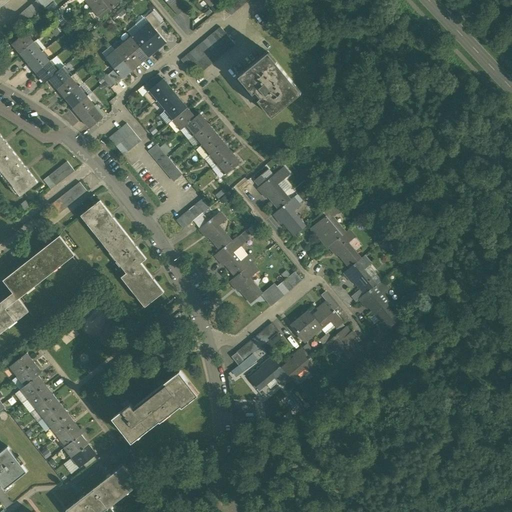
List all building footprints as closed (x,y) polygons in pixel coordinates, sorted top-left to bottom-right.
[(37,0),(5,27),(12,36),(44,9),(37,0)] [(51,0),(37,0),(44,9),(53,2),(51,0)] [(87,0),(94,9),(104,0),(87,0)] [(118,0),(104,0),(94,9),(101,17),(120,2),(118,0)] [(164,0),(174,11),(181,5),(177,0),(164,0)] [(239,8),(232,0),(231,0),(228,3),(235,12),(239,8)] [(240,0),(232,0),(239,8),(244,5),(240,0)] [(235,12),(228,3),(223,7),(230,16),(235,12)] [(161,25),(152,13),(145,19),(150,24),(155,30),(161,25)] [(275,14),(262,25),(269,32),(282,22),(275,14)] [(155,30),(150,24),(141,32),(156,50),(165,43),(155,30)] [(227,36),(220,28),(216,32),(223,40),(227,36)] [(156,50),(141,32),(133,38),(148,57),(156,50)] [(223,40),(216,32),(212,35),(219,44),(223,40)] [(26,33),(12,45),(20,54),(33,42),(26,33)] [(219,44),(212,35),(207,39),(214,47),(219,44)] [(197,62),(192,65),(199,74),(234,45),(227,36),(223,40),(219,44),(214,47),(210,51),(205,54),(201,58),(197,62)] [(148,57),(133,38),(124,45),(139,64),(148,57)] [(214,47),(207,39),(203,42),(210,51),(214,47)] [(42,52),(33,42),(20,54),(28,64),(42,52)] [(210,51),(203,42),(198,46),(205,54),(210,51)] [(139,64),(124,45),(116,52),(131,71),(139,64)] [(111,46),(102,53),(107,59),(116,52),(111,46)] [(205,54),(198,46),(194,50),(201,58),(205,54)] [(194,50),(190,53),(197,62),(201,58),(194,50)] [(42,52),(28,64),(36,73),(49,62),(42,52)] [(131,71),(116,52),(107,59),(115,69),(122,78),(123,78),(131,71)] [(197,62),(190,53),(185,57),(192,65),(197,62)] [(273,65),(266,56),(241,76),(249,85),(247,87),(264,108),(266,106),(274,115),(298,95),(291,86),(293,84),(276,63),(273,65)] [(185,57),(181,60),(188,69),(192,65),(185,57)] [(49,62),(36,73),(44,83),(49,79),(57,72),(49,62)] [(57,72),(49,79),(57,89),(71,77),(62,68),(57,72)] [(115,69),(108,75),(107,74),(102,78),(111,88),(123,78),(122,78),(115,69)] [(159,74),(143,86),(148,92),(150,90),(163,79),(159,74)] [(71,77),(57,89),(65,98),(79,87),(71,77)] [(163,79),(150,90),(158,100),(171,89),(163,79)] [(79,87),(65,98),(73,108),(87,97),(79,87)] [(171,89),(158,100),(166,110),(179,99),(171,89)] [(73,108),(81,118),(95,106),(87,97),(73,108)] [(187,108),(179,99),(166,110),(174,119),(187,108)] [(95,106),(81,118),(90,128),(106,115),(98,106),(100,104),(99,103),(95,106)] [(187,108),(174,119),(181,129),(186,125),(195,118),(187,108)] [(195,118),(186,125),(195,135),(208,124),(200,114),(195,118)] [(133,132),(127,124),(122,128),(129,136),(133,132)] [(208,124),(195,135),(202,145),(216,133),(208,124)] [(129,136),(122,128),(118,131),(125,139),(129,136)] [(125,139),(118,131),(114,134),(121,143),(125,139)] [(140,141),(133,132),(129,136),(136,144),(140,141)] [(216,133),(202,145),(210,154),(224,143),(216,133)] [(114,134),(109,138),(116,146),(121,143),(114,134)] [(0,166),(15,154),(0,135),(0,166)] [(129,136),(125,139),(132,148),(136,144),(129,136)] [(132,148),(125,139),(121,143),(128,151),(132,148)] [(128,151),(121,143),(116,146),(123,155),(128,151)] [(224,143),(210,154),(218,164),(232,153),(224,143)] [(157,144),(148,150),(152,155),(160,148),(157,144)] [(160,148),(152,155),(156,159),(164,153),(160,148)] [(168,157),(164,153),(156,159),(160,164),(168,157)] [(232,153),(218,164),(226,174),(240,162),(232,153)] [(0,169),(21,196),(38,182),(15,154),(0,166),(0,169)] [(171,162),(168,157),(160,164),(163,168),(171,162)] [(67,162),(43,180),(51,190),(74,171),(67,162)] [(171,162),(163,168),(167,172),(175,166),(171,162)] [(175,166),(167,172),(170,177),(178,170),(175,166)] [(283,168),(278,172),(284,180),(289,175),(283,168)] [(268,169),(255,181),(260,187),(274,175),(268,169)] [(178,170),(170,177),(174,181),(182,175),(178,170)] [(260,187),(258,188),(263,194),(265,192),(279,209),(290,200),(284,194),(281,196),(274,188),(284,180),(278,172),(274,175),(260,187)] [(79,182),(51,204),(59,214),(87,191),(79,182)] [(279,209),(273,214),(278,220),(280,218),(294,235),(305,227),(299,220),(296,222),(289,214),(299,205),(293,198),(290,200),(279,209)] [(202,199),(198,202),(205,211),(209,207),(202,199)] [(104,244),(123,229),(100,201),(81,215),(104,244)] [(205,211),(198,202),(194,206),(201,214),(202,213),(205,211)] [(333,203),(313,220),(317,224),(314,227),(314,229),(328,247),(329,246),(345,232),(340,225),(337,228),(330,219),(340,211),(333,203)] [(201,214),(194,206),(189,210),(196,218),(201,214)] [(196,218),(189,210),(185,213),(192,222),(193,221),(196,218)] [(200,228),(200,229),(205,235),(206,233),(221,250),(232,241),(226,234),(223,237),(216,228),(226,220),(219,212),(209,221),(200,228)] [(192,222),(185,213),(180,217),(187,225),(192,222)] [(209,221),(202,213),(201,214),(196,218),(193,221),(200,228),(209,221)] [(180,217),(176,221),(183,229),(187,225),(180,217)] [(141,262),(146,258),(123,229),(104,244),(127,273),(141,262)] [(345,232),(329,246),(336,256),(338,254),(350,268),(360,259),(355,252),(352,255),(345,246),(355,237),(349,230),(345,232)] [(31,258),(46,277),(74,255),(59,236),(31,258)] [(221,250),(215,255),(220,261),(222,259),(236,276),(250,265),(254,261),(248,255),(241,246),(235,238),(232,241),(221,250)] [(350,268),(344,272),(349,278),(351,277),(361,289),(365,294),(376,285),(370,278),(367,281),(360,272),(370,263),(364,256),(360,259),(350,268)] [(13,293),(18,299),(46,277),(31,258),(3,280),(13,293)] [(141,262),(127,273),(122,277),(145,306),(164,292),(141,262)] [(236,276),(230,281),(235,287),(237,286),(251,303),(262,293),(256,286),(252,288),(246,281),(256,272),(250,265),(236,276)] [(302,280),(295,271),(290,275),(298,283),(302,280)] [(298,283),(290,275),(286,279),(293,287),(298,283)] [(293,287),(286,279),(282,282),(289,291),(293,287)] [(289,291),(282,282),(277,286),(284,294),(289,291)] [(365,294),(359,299),(368,309),(369,307),(380,321),(392,311),(386,305),(391,300),(384,291),(386,290),(379,282),(376,285),(365,294)] [(361,289),(351,297),(356,302),(359,299),(365,294),(361,289)] [(13,293),(0,302),(0,331),(1,333),(28,312),(18,299),(13,293)] [(312,317),(321,328),(325,333),(334,326),(335,328),(343,321),(326,301),(317,309),(318,311),(312,317)] [(392,311),(380,321),(379,322),(385,330),(388,328),(389,328),(398,320),(392,311)] [(321,328),(312,317),(308,312),(292,325),(305,341),(321,328)] [(279,332),(272,323),(267,326),(275,335),(279,332)] [(275,335),(267,326),(263,330),(271,339),(275,335)] [(345,327),(325,344),(332,352),(342,343),(347,348),(344,351),(352,361),(363,352),(353,340),(357,337),(352,331),(350,333),(345,327)] [(271,339),(263,330),(259,334),(266,342),(271,339)] [(266,342),(259,334),(255,337),(262,346),(266,342)] [(262,346),(255,337),(250,341),(257,350),(262,346)] [(257,350),(250,341),(246,345),(253,354),(257,350)] [(253,354),(246,345),(241,348),(248,357),(253,354)] [(319,368),(302,347),(296,352),(298,354),(281,369),(288,377),(290,379),(297,373),(295,370),(303,364),(312,374),(319,368)] [(248,357),(241,348),(237,352),(244,361),(248,357)] [(237,352),(232,356),(239,365),(244,361),(237,352)] [(27,353),(10,366),(17,376),(34,363),(27,353)] [(281,369),(272,357),(266,362),(267,364),(250,378),(259,389),(266,384),(264,380),(272,374),(280,384),(288,377),(281,369)] [(34,363),(17,376),(25,386),(38,376),(42,372),(34,363)] [(153,392),(169,411),(170,413),(181,405),(181,404),(187,399),(189,402),(196,396),(186,384),(189,382),(180,370),(153,392)] [(25,386),(21,389),(29,399),(46,385),(38,376),(25,386)] [(46,385),(29,399),(36,408),(53,395),(46,385)] [(160,418),(169,411),(153,392),(134,407),(131,403),(113,417),(131,440),(140,432),(142,434),(151,427),(149,425),(158,418),(159,420),(160,420),(161,421),(162,420),(160,418)] [(53,395),(36,408),(44,417),(61,404),(53,395)] [(61,404),(44,417),(51,427),(68,414),(61,404)] [(68,414),(51,427),(59,436),(76,423),(68,414)] [(76,423),(59,436),(66,446),(81,434),(83,433),(76,423)] [(66,446),(64,448),(72,457),(89,444),(81,434),(66,446)] [(89,444),(72,457),(80,467),(97,454),(89,444)] [(8,447),(0,452),(0,482),(5,489),(27,471),(8,447)] [(137,485),(123,466),(95,488),(109,506),(137,485)] [(101,511),(109,506),(95,488),(67,509),(68,511),(101,511)]
